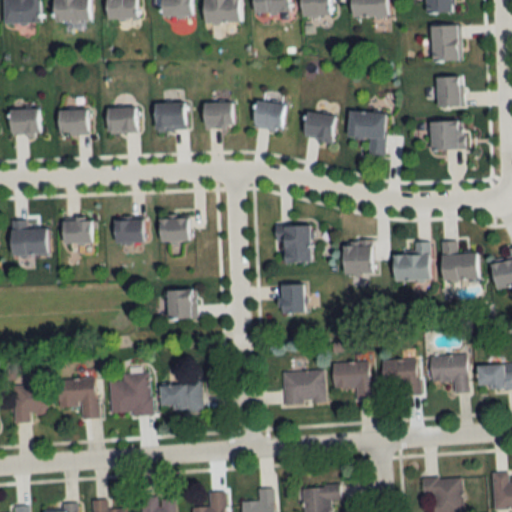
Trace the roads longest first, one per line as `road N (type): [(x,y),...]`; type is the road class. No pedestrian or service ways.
road 1 (residential): [(0,178),(259,168),(410,199),(511,188)]
road 2 (residential): [(511,433),(0,467)]
road 3 (residential): [(245,448),(231,169)]
road 4 (residential): [(499,0),(511,188)]
